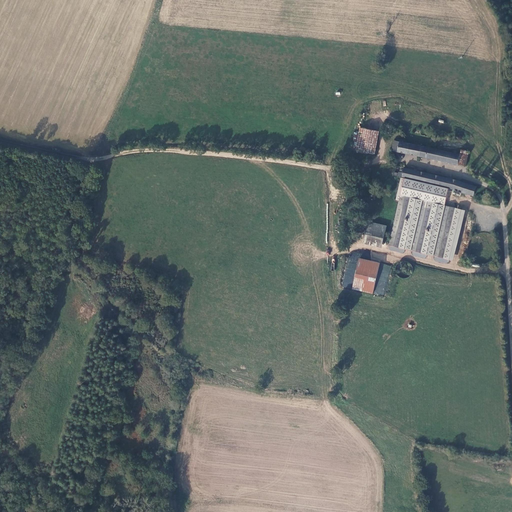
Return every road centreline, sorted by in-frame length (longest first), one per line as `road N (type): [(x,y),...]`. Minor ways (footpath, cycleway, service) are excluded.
road 1 (track): [(90,159),(212,152),(352,169),(378,161),(386,123),(399,118),(468,137),(478,159),(508,178),(503,215)]
road 2 (unknown): [(503,215),(434,192),(425,201),(413,262),(473,274),(506,271)]
road 3 (track): [(90,159),(67,265),(136,327)]
road 4 (unclassified): [(480,181),(502,205),(511,351)]
